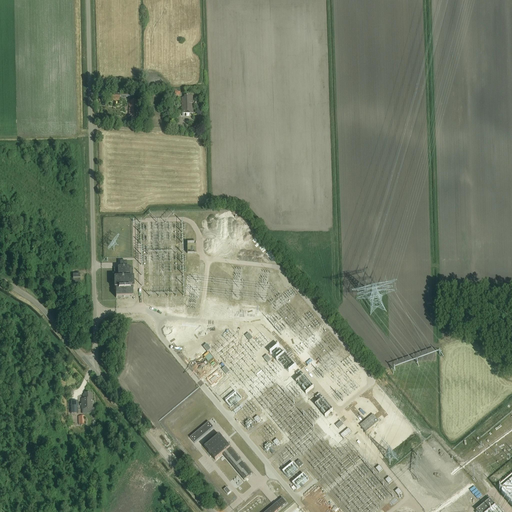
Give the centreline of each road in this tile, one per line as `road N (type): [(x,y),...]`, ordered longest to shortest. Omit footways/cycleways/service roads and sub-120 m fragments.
road 1 (unclassified): [(91,366),(89,89)]
road 2 (residential): [(213,511),(91,366)]
road 3 (residential): [(91,366),(39,307),(0,279)]
